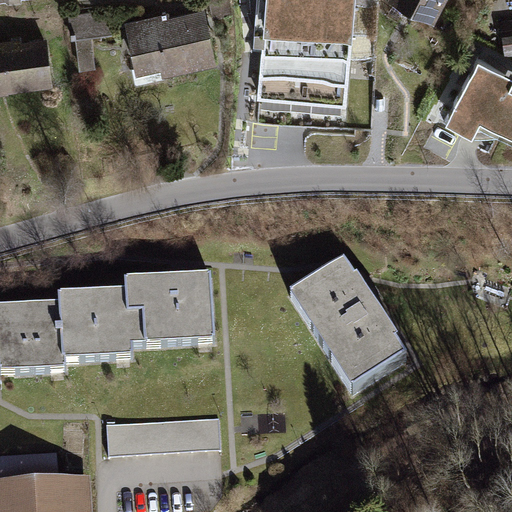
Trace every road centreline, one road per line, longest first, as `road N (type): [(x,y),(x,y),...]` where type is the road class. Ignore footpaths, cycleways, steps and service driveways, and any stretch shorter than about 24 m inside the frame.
road 1 (tertiary): [(0,241),(236,185),(511,183)]
road 2 (track): [(297,511),(429,425),(511,401)]
